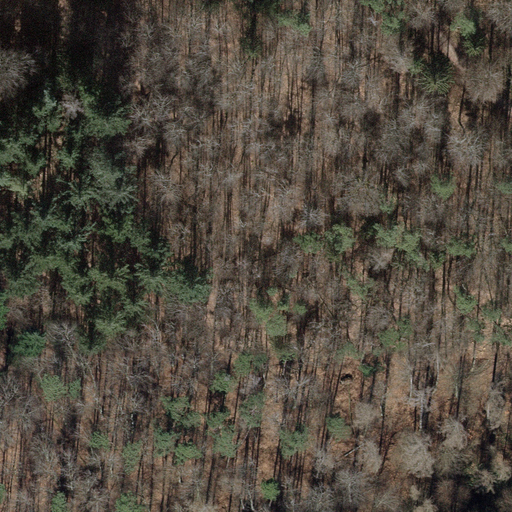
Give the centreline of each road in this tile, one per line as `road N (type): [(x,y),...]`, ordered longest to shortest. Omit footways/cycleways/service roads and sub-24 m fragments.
road 1 (track): [(0,360),(91,495),(112,511)]
road 2 (track): [(511,106),(454,53),(423,0)]
